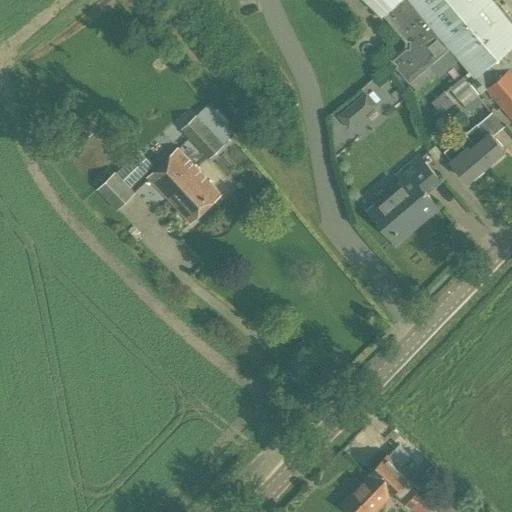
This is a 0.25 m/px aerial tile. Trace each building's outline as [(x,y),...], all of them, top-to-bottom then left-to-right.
[(366,0),(381,16),(384,13),(407,40),(410,40),(410,48),(406,48),(393,60),(398,65),(396,67),(416,91),(436,73),(429,65),(449,47),(474,76),(476,74),(487,87),(486,87),(511,117),(511,23),(492,0),(366,0)] [(483,102),(462,77),(450,88),(470,113),(483,102)] [(444,91),(431,102),(441,113),(454,102),(444,91)] [(370,111),(371,111),(378,105),(366,92),(359,98),(370,111)] [(473,112),(478,121),(493,112),(487,103),(473,112)] [(349,129),(357,123),(345,109),(338,116),(349,129)] [(99,130),(89,114),(84,117),(73,124),(84,140),(99,130)] [(209,158),(223,143),(195,114),(180,129),(193,143),(209,158)] [(484,132),(477,123),(465,133),(472,142),(469,145),(467,143),(463,145),(466,149),(482,169),(506,148),(488,128),(484,132)] [(482,169),(466,149),(462,152),(455,144),(446,152),(453,160),(451,162),(468,181),(482,169)] [(436,161),(443,155),(435,145),(427,151),(436,161)] [(190,222),(220,193),(178,149),(148,178),(190,222)] [(395,242),(437,205),(428,190),(440,180),(419,156),(402,171),(407,177),(368,211),(395,242)] [(116,211),(135,193),(115,171),(96,189),(116,211)] [(362,429),(376,445),(394,428),(380,413),(362,429)] [(387,456),(371,473),(392,493),(393,493),(412,511),(434,511),(437,510),(423,496),(426,493),(416,484),(408,477),(387,456)] [(373,511),(392,493),(371,473),(341,503),(350,511),(370,511),(372,511),(373,511)] [(446,500),(457,489),(445,478),(434,489),(446,500)]
